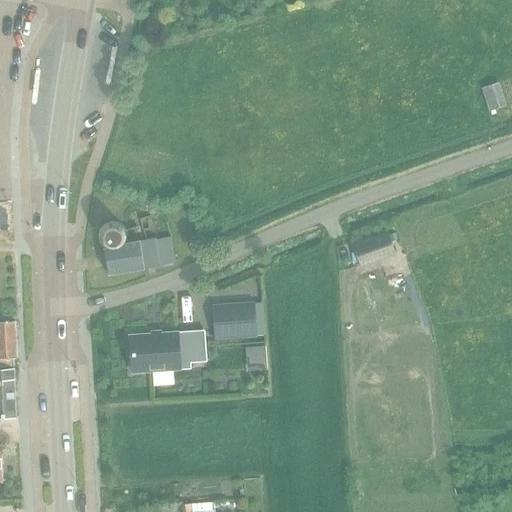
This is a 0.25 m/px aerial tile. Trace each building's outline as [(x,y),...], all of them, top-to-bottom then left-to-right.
[(499,108),(492,85),(482,88),(490,111),(499,108)] [(187,204),(165,211),(180,257),(203,249),(187,204)] [(160,267),(156,240),(128,244),(128,242),(129,240),(129,238),(129,236),(129,234),(128,232),(127,230),(125,227),(123,225),(121,224),(118,222),(115,222),(112,222),(109,223),(106,224),(104,225),(102,228),(100,230),(99,233),(98,236),(98,239),(99,242),(100,245),(102,248),(105,250),(108,275),(160,267)] [(388,233),(354,246),(363,267),(396,255),(388,233)] [(228,305),(213,306),(215,339),(231,337),(265,335),(263,303),(228,305)] [(14,359),(17,359),(16,323),(0,323),(0,367),(14,367),(14,359)] [(205,361),(203,331),(130,337),(132,372),(190,368),(189,362),(205,361)] [(15,371),(0,370),(0,418),(16,418),(15,371)]
